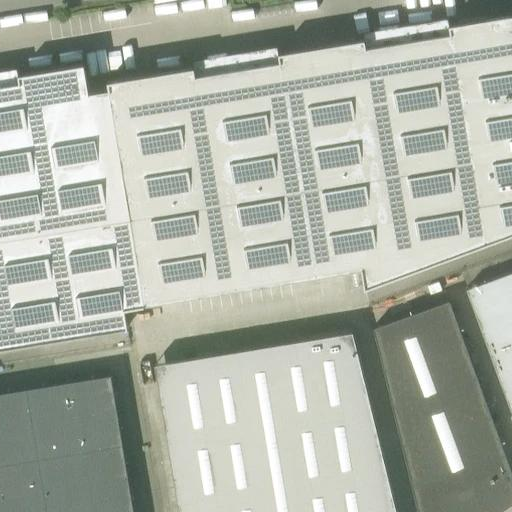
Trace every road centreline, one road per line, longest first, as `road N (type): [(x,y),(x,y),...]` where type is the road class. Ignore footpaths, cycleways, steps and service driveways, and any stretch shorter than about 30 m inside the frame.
road 1 (unknown): [(0,59),(161,32),(225,39),(334,21),(355,0)]
road 2 (unknown): [(0,341),(96,326),(131,342),(142,361),(169,511)]
